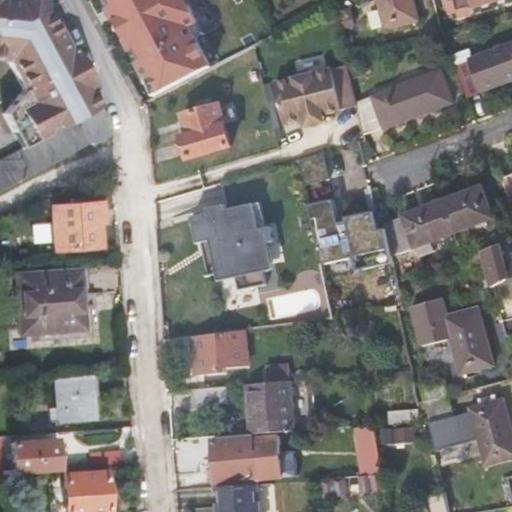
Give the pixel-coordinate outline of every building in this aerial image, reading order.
[(0,0),(0,22),(33,79),(60,127),(100,106),(41,0),(0,0)] [(101,0),(118,30),(116,34),(115,38),(116,42),(120,44),(125,45),(153,105),(195,84),(150,0),(101,0)] [(150,0),(195,84),(214,74),(199,46),(192,33),(200,29),(190,10),(187,11),(181,0),(150,0)] [(421,24),(414,0),(378,0),(387,33),(421,24)] [(456,0),(460,13),(475,9),(472,0),(456,0)] [(472,0),(475,9),(507,0),(472,0)] [(359,21),(345,25),(348,33),(362,30),(359,21)] [(0,59),(7,61),(23,90),(33,79),(0,22),(0,59)] [(207,41),(200,29),(192,33),(199,46),(207,41)] [(511,45),(470,61),(483,93),(511,82),(511,45)] [(356,61),(347,63),(353,80),(361,78),(356,61)] [(470,99),(483,93),(470,61),(457,65),(470,99)] [(348,69),(274,89),(286,130),(305,125),(307,132),(326,127),(324,120),(357,111),(355,104),(348,69)] [(443,72),(371,98),(383,131),(455,104),(443,72)] [(21,148),(60,127),(33,79),(23,90),(19,95),(3,114),(21,148)] [(358,115),(363,138),(383,131),(371,98),(355,104),(357,111),(358,115)] [(21,148),(0,159),(0,189),(89,142),(91,145),(110,135),(100,106),(60,127),(21,148)] [(232,153),(221,112),(186,121),(192,144),(185,146),(189,164),(232,153)] [(331,180),(325,153),(303,159),(308,184),(331,180)] [(511,202),(511,176),(503,180),(511,202)] [(442,203),(453,233),(495,217),(484,187),(442,203)] [(384,224),(382,218),(376,219),(372,201),(346,206),(349,217),(340,219),(336,200),(311,205),(323,264),(356,258),(359,272),(393,265),(391,257),(384,224)] [(272,270),(257,203),(229,209),(228,204),(206,209),(207,214),(193,217),(198,238),(202,237),(203,243),(213,241),(220,275),(238,271),(242,290),(269,284),(267,272),(272,270)] [(384,224),(391,257),(417,247),(432,241),(453,233),(442,203),(384,224)] [(50,255),(99,251),(96,207),(49,211),(50,255)] [(220,275),(213,241),(203,243),(210,277),(220,275)] [(436,251),(432,241),(417,247),(420,257),(436,251)] [(507,263),(501,244),(480,252),(485,269),(507,263)] [(511,261),(507,263),(485,269),(489,288),(511,282),(511,261)] [(79,276),(14,279),(16,339),(36,338),(37,346),(90,343),(86,276),(79,276)] [(425,350),(455,343),(449,319),(444,303),(415,310),(425,350)] [(449,319),(455,343),(464,376),(497,367),(482,310),(449,319)] [(249,367),(246,330),(192,337),(196,376),(226,374),(226,369),(249,367)] [(290,381),(289,366),(268,367),(269,383),(290,381)] [(295,432),(290,381),(269,383),(248,385),(251,436),(295,432)] [(85,382),(52,384),(54,425),(87,424),(85,382)] [(430,401),(455,394),(452,382),(427,389),(430,401)] [(230,403),(228,387),(194,390),(196,406),(230,403)] [(455,394),(430,401),(434,417),(459,411),(455,394)] [(488,468),(511,461),(511,421),(507,401),(473,410),(488,468)] [(419,428),(418,415),(387,417),(388,430),(419,428)] [(416,448),(414,432),(392,434),(394,450),(416,448)] [(378,484),(381,484),(373,435),(363,437),(348,438),(355,486),(378,484)] [(210,471),(204,471),(205,490),(293,484),(291,459),(277,460),(276,443),(254,445),(255,463),(249,464),(248,445),(209,447),(210,471)] [(10,480),(55,477),(54,446),(9,448),(10,480)] [(86,472),(114,470),(113,455),(85,457),(86,472)] [(104,511),(104,497),(102,480),(61,482),(63,511),(104,511)] [(355,486),(354,486),(356,502),(380,499),(378,484),(355,486)] [(322,488),(316,488),(320,507),(344,503),(342,487),(322,488)] [(257,511),(256,492),(216,495),(216,511),(257,511)] [(426,497),(429,511),(449,511),(445,494),(426,497)]
